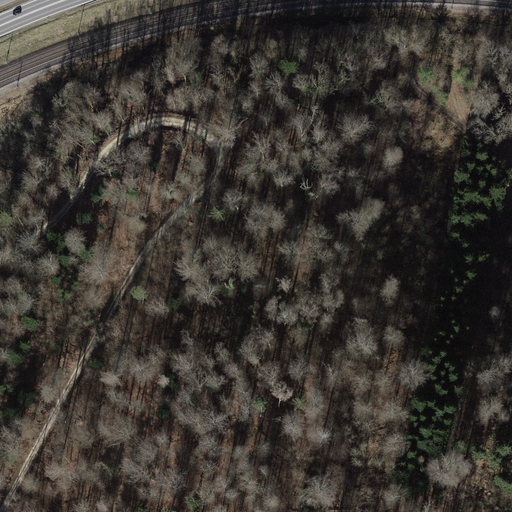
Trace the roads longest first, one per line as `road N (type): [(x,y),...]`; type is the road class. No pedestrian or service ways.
road 1 (track): [(3,511),(113,302),(161,228),(223,157),(211,135),(190,125),(162,121),(137,130),(54,222),(0,264)]
road 2 (track): [(223,157),(301,70),(365,48),(393,60),(511,166)]
